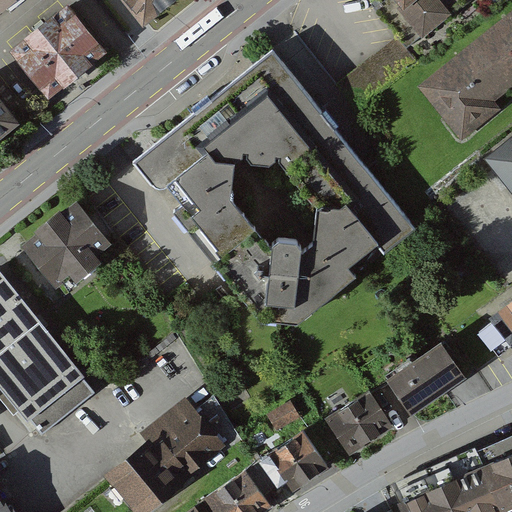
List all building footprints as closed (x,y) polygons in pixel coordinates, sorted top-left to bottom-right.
[(0,0),(0,8),(10,0),(0,0)] [(128,0),(144,20),(168,0),(128,0)] [(379,0),(381,2),(374,7),(407,48),(449,13),(450,14),(467,0),(379,0)] [(27,38),(14,50),(49,94),(63,82),(64,83),(89,63),(88,62),(103,50),(68,7),(27,38)] [(511,15),(430,81),(457,114),(449,121),(461,136),(496,108),(490,100),(511,82),(511,15)] [(386,48),(347,81),(361,98),(401,65),(386,48)] [(273,49),(211,98),(208,94),(191,108),(195,111),(133,161),(151,184),(155,187),(159,188),(162,188),(165,188),(169,186),(198,222),(189,229),(257,314),(267,307),(293,309),(301,319),(337,290),(330,281),(376,243),(384,253),(416,227),(336,127),(339,124),(326,107),(322,111),(273,49)] [(0,99),(0,134),(17,121),(0,99)] [(511,140),(501,149),(504,153),(501,155),(500,158),(500,161),(502,165),(498,167),(511,184),(511,140)] [(42,233),(27,245),(56,282),(72,269),(77,276),(97,261),(92,253),(107,241),(78,204),(62,217),(59,213),(39,229),(42,233)] [(0,273),(0,382),(42,434),(95,392),(0,273)] [(495,319),(479,331),(496,354),(511,342),(511,340),(511,339),(511,338),(511,302),(493,317),(495,319)] [(392,378),(389,380),(411,411),(463,374),(456,365),(459,363),(444,342),(419,360),(414,354),(388,372),(392,378)] [(370,391),(327,418),(348,451),(391,424),(370,391)] [(191,411),(64,511),(116,511),(131,500),(139,510),(219,447),(224,453),(242,440),(214,395),(192,413),(191,411)] [(304,430),(261,459),(278,483),(286,478),(293,488),(327,465),(304,430)] [(511,436),(477,452),(502,508),(511,503),(511,436)] [(477,452),(395,489),(405,511),(493,511),(502,508),(477,452)] [(245,469),(207,497),(217,511),(257,511),(270,503),(245,469)] [(0,511),(14,511),(11,507),(8,508),(0,495),(0,511)] [(204,511),(214,511),(206,498),(199,502),(204,511)]
